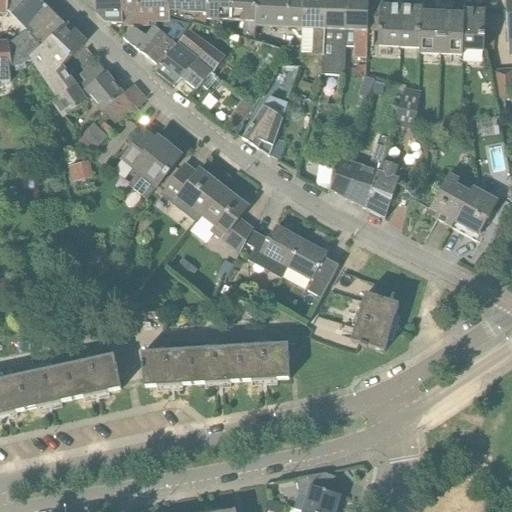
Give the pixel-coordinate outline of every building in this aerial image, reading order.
[(0,0),(0,84),(12,83),(9,43),(0,43),(0,14),(6,15),(6,13),(8,13),(11,16),(26,0),(0,0)] [(105,25),(124,27),(124,0),(79,0),(95,12),(96,14),(105,25)] [(165,24),(167,21),(170,22),(170,14),(170,0),(124,0),(124,27),(146,28),(146,24),(165,24)] [(170,0),(170,14),(207,15),(207,0),(170,0)] [(207,22),(232,23),(233,0),(207,0),(207,15),(207,22)] [(233,0),(232,23),(255,24),(256,0),(233,0)] [(256,29),(302,31),(303,0),(256,0),(255,24),(256,24),(256,29)] [(323,57),(324,50),(326,0),(303,0),(302,31),(301,56),(311,56),(311,69),(323,69),(323,57)] [(344,70),(345,33),(346,0),(326,0),(324,50),(334,50),(333,70),(344,70)] [(346,0),(345,33),(355,33),(354,58),(366,59),(367,34),(368,34),(369,20),(369,0),(346,0)] [(378,49),(400,50),(402,8),(390,7),(390,0),(369,0),(369,20),(379,21),(378,49)] [(400,50),(420,51),(421,9),(402,8),(400,50)] [(44,49),(66,27),(48,9),(27,31),(44,49)] [(420,56),(442,57),(444,14),(423,14),(423,9),(421,9),(420,51),(420,56)] [(487,52),(484,52),(486,11),(464,10),(464,15),(463,53),(482,54),(483,61),(489,61),(487,52)] [(463,58),(463,53),(464,15),(444,14),(442,57),(463,58)] [(165,24),(158,33),(176,48),(213,76),(226,59),(189,32),(193,27),(170,22),(167,21),(165,24)] [(77,86),(63,67),(72,57),(86,43),(68,25),(66,27),(44,49),(31,62),(41,77),(57,100),(52,105),(63,120),(88,101),(82,94),(107,74),(97,63),(80,76),(85,83),(81,86),(79,84),(77,86)] [(159,69),(176,48),(153,29),(146,38),(137,31),(132,31),(124,41),(159,69)] [(199,108),(209,95),(212,97),(223,84),(213,76),(176,48),(159,69),(155,73),(174,88),(182,79),(196,91),(189,100),(199,108)] [(511,99),(511,69),(495,71),(497,101),(511,99)] [(104,111),(124,95),(107,74),(82,94),(88,101),(99,114),(104,111)] [(373,91),(382,94),(385,82),(377,79),(373,91)] [(393,128),(415,133),(421,92),(405,89),(393,128)] [(231,118),(242,126),(254,108),(244,100),(231,118)] [(269,159),(270,157),(276,140),(282,121),(263,110),(242,141),(269,159)] [(78,145),(91,156),(107,138),(106,137),(113,130),(105,124),(99,130),(94,126),(78,145)] [(143,133),(121,161),(133,170),(133,171),(157,190),(181,158),(157,139),(155,142),(143,133)] [(286,145),(276,140),(270,157),(279,161),(286,145)] [(335,195),(365,211),(386,148),(377,145),(368,170),(357,166),(346,163),(335,195)] [(365,211),(385,222),(399,180),(398,179),(401,169),(384,163),(388,149),(386,148),(365,211)] [(85,180),(82,165),(69,168),(72,183),(85,180)] [(198,223),(201,219),(223,191),(199,172),(193,179),(182,171),(162,196),(198,223)] [(434,220),(450,229),(470,194),(457,186),(460,181),(449,175),(430,210),(437,215),(434,220)] [(473,188),(470,194),(450,229),(476,243),(499,202),(473,188)] [(244,248),(252,232),(253,231),(238,221),(247,209),(223,191),(201,219),(214,229),(210,233),(240,256),(244,248)] [(261,254),(288,269),(302,243),(277,229),(270,242),(252,232),(244,248),(259,256),(261,254)] [(318,298),(332,272),(335,265),(325,260),(327,256),(302,243),(288,269),(312,282),(306,292),(318,298)] [(109,273),(111,272),(105,250),(87,255),(87,253),(54,261),(61,286),(93,278),(93,279),(109,275),(109,273)] [(0,298),(24,297),(23,278),(0,279),(0,298)] [(362,309),(395,319),(399,306),(382,301),(382,300),(376,298),(375,299),(366,296),(362,309)] [(389,338),(393,325),(395,319),(362,309),(356,327),(389,338)] [(389,338),(356,327),(351,343),(361,346),(360,347),(367,349),(367,348),(384,354),(389,338)] [(288,346),(297,345),(296,336),(287,337),(288,346)] [(241,383),(290,380),(289,363),(290,363),(290,356),(289,356),(288,346),(239,349),(241,383)] [(193,386),(241,383),(239,349),(191,352),(193,386)] [(144,389),(193,386),(191,352),(142,354),(143,365),(142,365),(142,372),(143,372),(144,389)] [(74,401),(121,390),(117,373),(118,373),(117,366),(116,366),(114,356),(66,367),(74,401)] [(26,411),(74,401),(66,367),(19,378),(26,411)] [(0,417),(26,411),(19,378),(0,381),(0,417)] [(302,511),(335,511),(341,497),(331,494),(336,479),(325,475),(296,480),(299,494),(307,497),(302,511)]
